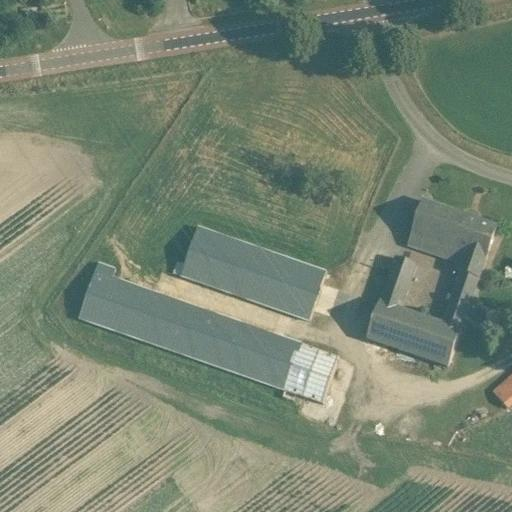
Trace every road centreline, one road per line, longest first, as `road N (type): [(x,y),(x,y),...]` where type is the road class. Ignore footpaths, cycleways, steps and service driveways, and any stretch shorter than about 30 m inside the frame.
road 1 (tertiary): [(99,54),(375,14)]
road 2 (unclassified): [(511,177),(471,166),(429,136),(397,96),(375,14)]
